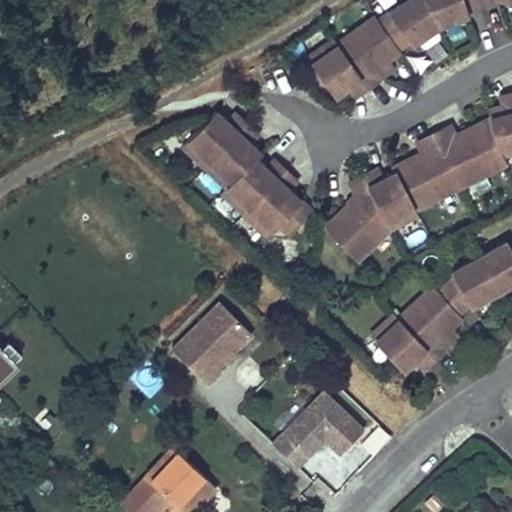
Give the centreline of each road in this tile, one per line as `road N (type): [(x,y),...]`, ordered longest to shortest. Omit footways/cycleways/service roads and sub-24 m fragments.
road 1 (residential): [(351,511),(426,434),(511,369)]
road 2 (residential): [(511,55),(331,140)]
